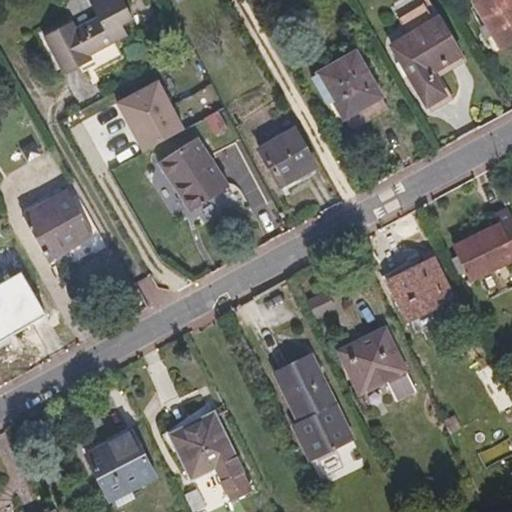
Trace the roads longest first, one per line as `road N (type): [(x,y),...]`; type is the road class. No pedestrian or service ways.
road 1 (residential): [(511,132),(0,410)]
road 2 (unknown): [(362,213),(245,0)]
